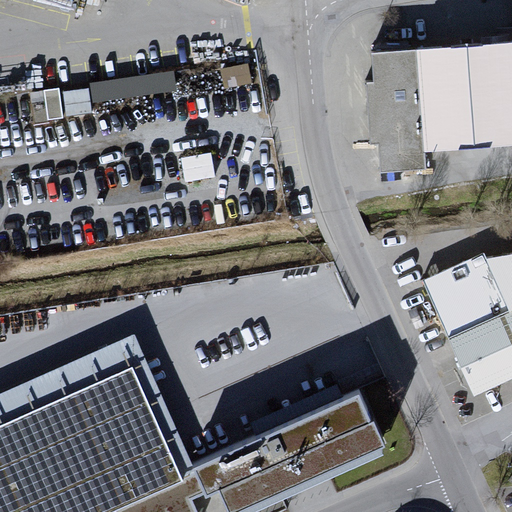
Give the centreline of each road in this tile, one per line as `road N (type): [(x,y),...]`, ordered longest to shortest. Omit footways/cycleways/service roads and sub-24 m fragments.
road 1 (residential): [(457,466),(337,210),(310,14)]
road 2 (unknown): [(310,14),(0,38)]
